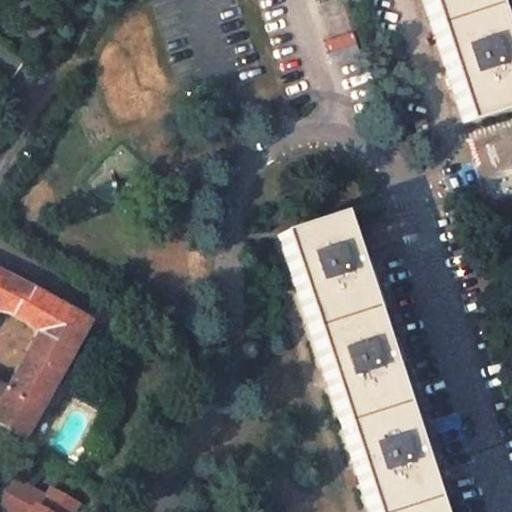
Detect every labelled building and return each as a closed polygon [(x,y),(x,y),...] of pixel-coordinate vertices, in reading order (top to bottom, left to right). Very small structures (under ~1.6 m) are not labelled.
[(422,0),(464,126),(511,109),(511,101),(505,80),(511,77),(500,38),(492,41),(479,0),(422,0)] [(479,0),(492,41),(500,38),(487,0),(479,0)] [(424,511),(413,475),(419,473),(407,436),(401,438),(391,410),(398,408),(397,405),(390,407),(382,381),(389,378),(386,369),(380,352),(377,340),(369,343),(361,316),(368,314),(367,311),(360,314),(352,288),(359,286),(356,276),(350,258),(346,246),(339,249),(330,221),(337,219),(336,216),(278,236),(367,511),(424,511)] [(339,249),(346,246),(337,219),(330,221),(339,249)] [(356,276),(363,273),(356,255),(350,258),(356,276)] [(0,312),(9,316),(26,287),(0,272),(0,312)] [(360,314),(367,311),(359,286),(352,288),(360,314)] [(26,287),(9,316),(38,334),(5,390),(0,386),(0,428),(22,441),(89,322),(26,287)] [(369,343),(377,340),(368,314),(361,316),(369,343)] [(386,369),(393,366),(389,349),(380,352),(386,369)] [(390,407),(397,405),(389,378),(382,381),(390,407)] [(401,438),(407,436),(398,408),(391,410),(401,438)] [(64,511),(69,502),(10,472),(0,492),(0,511),(64,511)] [(424,511),(431,511),(419,473),(413,475),(424,511)]
